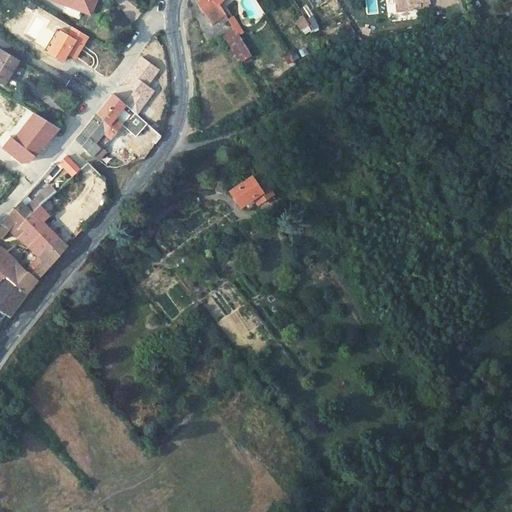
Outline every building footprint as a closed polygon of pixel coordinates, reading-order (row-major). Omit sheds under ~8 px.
[(56,0),(91,15),(96,0),(56,0)] [(194,0),(212,24),(225,15),(216,1),(214,0),(194,0)] [(377,0),(366,0),(367,14),(378,14),(377,0)] [(398,0),(399,10),(414,8),(414,5),(422,4),(422,0),(398,0)] [(309,18),(312,30),(319,29),(316,16),(309,18)] [(302,35),(311,33),(307,17),(298,19),(302,35)] [(233,19),(229,21),(238,36),(239,37),(243,34),(233,19)] [(238,36),(229,42),(240,61),(250,54),(239,37),(238,36)] [(19,61),(0,49),(0,80),(5,83),(19,61)] [(135,86),(128,93),(133,98),(140,90),(135,86)] [(115,95),(98,115),(110,126),(126,106),(115,95)] [(98,115),(83,131),(96,143),(110,126),(98,115)] [(83,131),(76,140),(99,161),(107,153),(101,148),(96,143),(83,131)] [(155,132),(148,139),(154,146),(159,140),(160,137),(155,132)] [(64,153),(60,158),(68,166),(70,164),(73,161),(64,153)] [(73,161),(70,164),(77,172),(80,169),(73,161)] [(77,172),(76,173),(89,186),(101,175),(87,162),(80,169),(77,172)] [(261,175),(234,190),(242,204),(253,198),(257,206),(273,197),(261,175)] [(50,185),(39,196),(46,203),(50,199),(56,193),(57,192),(50,185)] [(59,190),(58,191),(62,195),(68,189),(64,185),(61,188),(59,190)] [(56,193),(50,199),(58,207),(64,201),(56,193)] [(2,223),(0,227),(0,238),(1,239),(11,230),(14,232),(13,233),(19,238),(20,237),(25,231),(21,227),(33,213),(34,214),(42,207),(46,203),(39,196),(27,208),(21,202),(2,223)] [(46,203),(42,207),(50,215),(58,207),(50,199),(46,203)] [(42,207),(34,214),(42,222),(50,215),(42,207)] [(33,213),(21,227),(25,231),(33,237),(28,244),(41,255),(58,237),(42,222),(34,214),(33,213)] [(25,231),(20,237),(28,244),(33,237),(25,231)] [(58,237),(41,255),(44,258),(36,268),(39,271),(44,275),(68,246),(58,237)] [(0,246),(0,270),(5,275),(6,276),(18,263),(7,251),(0,246)] [(18,263),(6,276),(17,285),(29,273),(18,263)] [(39,271),(33,277),(38,282),(44,275),(39,271)] [(29,273),(17,285),(28,295),(38,282),(33,277),(29,273)] [(0,280),(0,310),(9,317),(28,295),(17,285),(6,276),(5,275),(0,280)]
